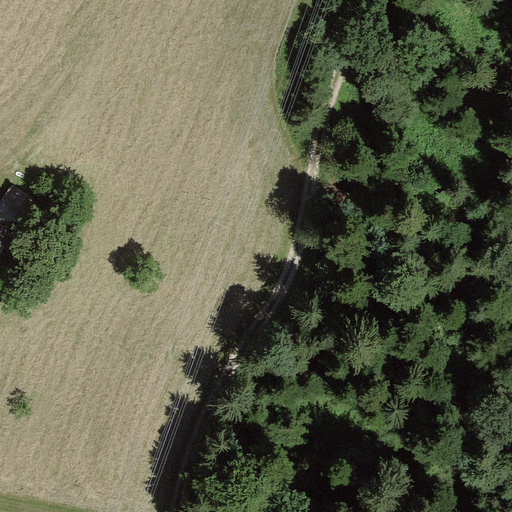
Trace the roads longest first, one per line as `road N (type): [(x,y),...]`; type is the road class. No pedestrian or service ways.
road 1 (track): [(244,356),(298,261),(327,105),(377,0)]
road 2 (track): [(179,511),(202,432),(244,356)]
